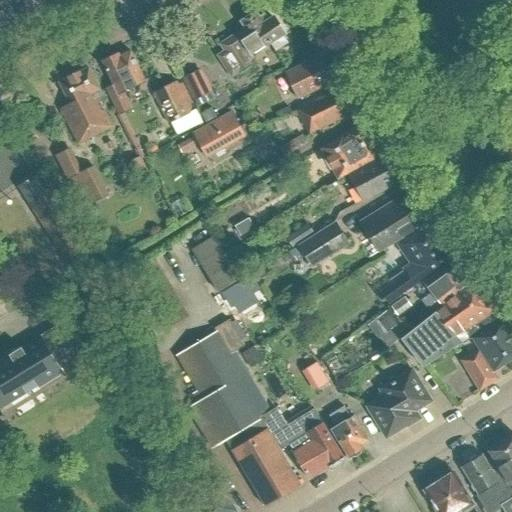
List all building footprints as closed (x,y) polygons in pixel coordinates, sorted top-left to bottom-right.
[(242,22),(241,23),(244,27),(219,44),(223,51),(216,55),(231,77),(238,72),(238,73),(251,64),(248,61),(253,57),(251,55),(270,42),(275,50),(287,43),(281,34),(283,33),(273,17),(268,21),(263,14),(259,17),(256,13),(255,14),(251,13),(243,18),(244,19),(242,22)] [(118,53),(102,61),(113,84),(106,88),(119,114),(130,108),(122,91),(144,80),(140,72),(140,71),(130,51),(119,56),(118,53)] [(340,78),(327,53),(286,74),(298,100),(340,78)] [(104,97),(88,67),(59,82),(72,106),(61,112),(79,147),(115,128),(99,99),(104,97)] [(177,81),(153,92),(168,123),(196,109),(183,81),(178,84),(177,81)] [(193,100),(207,93),(202,82),(187,89),(193,100)] [(344,85),(297,112),(309,136),(357,109),(344,85)] [(216,116),(211,107),(199,113),(205,122),(216,116)] [(232,110),(203,127),(216,152),(246,135),(232,110)] [(382,155),(363,122),(320,147),(338,178),(382,155)] [(303,134),(279,148),(284,157),(308,143),(303,134)] [(139,155),(126,161),(135,178),(148,171),(139,155)] [(397,182),(383,156),(348,175),(362,201),(397,182)] [(66,180),(66,181),(81,209),(84,207),(108,195),(101,181),(93,166),(82,172),(66,180)] [(67,262),(84,252),(40,174),(22,185),(67,262)] [(203,184),(210,197),(224,190),(217,177),(203,184)] [(425,223),(408,195),(398,202),(396,199),(360,222),(379,252),(425,223)] [(306,224),(284,238),(290,247),(312,233),(306,224)] [(406,273),(392,283),(380,291),(388,303),(452,258),(428,224),(397,245),(410,263),(403,268),(406,273)] [(314,267),(349,245),(336,225),(301,247),(314,267)] [(208,277),(217,292),(245,275),(236,260),(208,277)] [(471,280),(454,260),(454,261),(423,282),(441,304),(471,280)] [(166,327),(183,318),(153,262),(136,271),(166,327)] [(496,310),(471,281),(433,311),(434,313),(402,339),(423,366),(424,365),(459,343),(460,343),(460,342),(461,343),(462,343),(455,335),(470,326),(476,335),(502,320),(496,311),(496,310)] [(405,297),(391,306),(397,316),(412,306),(405,297)] [(252,343),(265,335),(248,309),(236,317),(252,343)] [(387,311),(377,318),(387,332),(397,324),(387,311)] [(216,332),(177,355),(203,399),(188,407),(213,447),(226,439),(233,449),(231,450),(264,506),(300,484),(279,450),(285,446),(279,436),(282,434),(275,424),(271,426),(264,415),(269,411),(233,352),(244,345),(228,319),(213,328),(216,332)] [(476,335),(477,336),(472,339),(479,349),(460,360),(479,391),(498,378),(494,371),(511,359),(511,331),(504,319),(502,320),(476,335)] [(56,358),(72,348),(68,341),(51,352),(55,359),(56,358)] [(290,372),(277,352),(266,359),(279,380),(290,372)] [(25,362),(0,377),(0,426),(0,427),(14,419),(12,415),(23,407),(26,411),(47,398),(25,362)] [(421,418),(416,409),(430,401),(411,370),(380,389),(384,395),(367,406),(386,437),(405,425),(407,428),(421,418)] [(317,389),(328,383),(322,372),(311,379),(317,389)] [(355,417),(353,416),(351,417),(344,406),(329,415),(336,426),(331,429),(348,457),(351,455),(355,455),(358,453),(360,450),(363,448),(361,445),(369,440),(361,427),(362,424),(358,417),(355,417)] [(269,411),(264,415),(271,426),(275,424),(282,434),(279,436),(285,446),(288,444),(293,451),(292,451),(309,479),(329,467),(330,467),(335,468),(342,463),(343,459),(344,459),(313,408),(312,409),(286,423),(276,407),(269,411)] [(511,511),(511,436),(488,451),(492,457),(511,488),(497,498),(502,507),(505,511),(511,511)] [(481,455),(462,467),(470,480),(470,485),(473,490),(476,491),(478,494),(475,495),(485,511),(493,511),(502,507),(497,498),(511,488),(492,457),(485,461),(481,455)] [(472,504),(453,473),(425,490),(438,511),(467,511),(465,509),(472,504)] [(235,511),(233,507),(232,508),(222,491),(191,510),(192,511),(235,511)]
